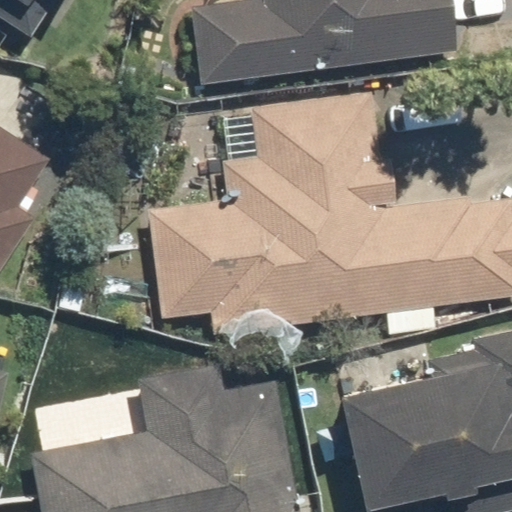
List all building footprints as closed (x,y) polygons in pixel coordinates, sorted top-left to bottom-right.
[(0,0),(0,23),(23,37),(44,0),(0,0)] [(179,0),(193,86),(445,52),(438,0),(179,0)] [(200,312),(205,343),(374,317),(377,334),(426,327),(424,312),(511,297),(511,296),(495,189),(379,208),(360,87),(149,120),(163,207),(134,211),(151,319),(200,312)] [(0,259),(25,217),(13,210),(40,164),(0,140),(0,259)] [(411,383),(317,404),(340,511),(423,493),(427,511),(489,511),(511,507),(511,322),(403,347),(411,383)] [(287,511),(260,379),(207,390),(202,370),(127,385),(136,427),(16,452),(28,511),(287,511)]
